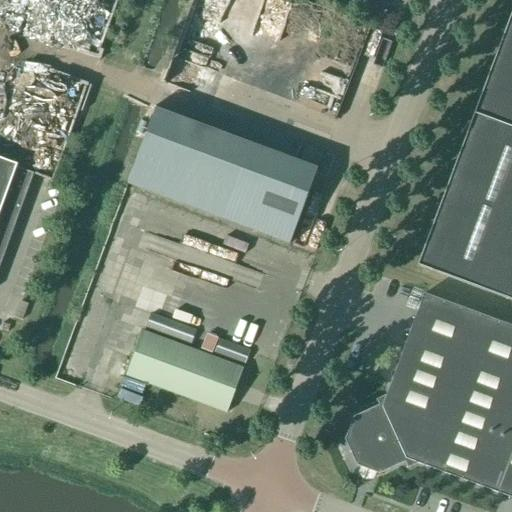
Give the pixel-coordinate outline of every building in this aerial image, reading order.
[(511,10),(418,266),(511,301),(511,10)] [(153,116),(128,184),(288,244),(313,176),(153,116)] [(323,153),(286,139),(281,152),(318,165),(323,153)] [(0,270),(37,175),(20,168),(21,166),(14,164),(0,159),(0,270)] [(511,498),(511,327),(424,295),(387,396),(376,401),(379,406),(353,418),(345,441),(357,467),(380,475),(405,464),(407,469),(418,464),(511,498)] [(190,346),(195,331),(150,315),(145,329),(190,346)] [(8,334),(11,326),(3,324),(1,331),(8,334)] [(227,414),(244,369),(143,332),(126,376),(227,414)] [(245,366),(250,352),(220,341),(215,354),(245,366)]
